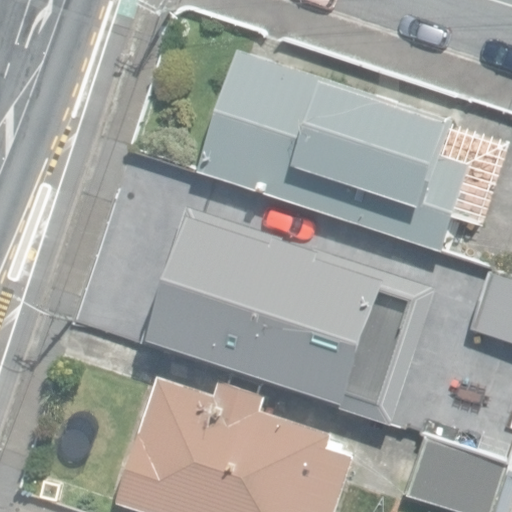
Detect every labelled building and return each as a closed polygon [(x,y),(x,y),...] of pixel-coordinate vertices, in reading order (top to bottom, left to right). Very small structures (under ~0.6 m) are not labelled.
[(207,170),(451,249),(479,164),(458,157),(470,119),(342,78),(340,83),(245,52),(207,170)] [(348,403),(350,404),(393,270),(197,206),(167,296),(174,298),(162,334),(179,339),(176,347),(348,403)] [(431,435),(511,461),(511,272),(498,268),(461,382),(450,378),(446,391),(457,395),(448,420),(430,414),(424,433),(431,435)] [(123,498),(164,511),(312,511),(313,511),(316,511),(337,511),(358,454),(333,445),(337,432),(266,408),(271,393),(227,378),(221,394),(165,375),(123,498)] [(498,511),(511,472),(511,461),(431,435),(412,492),(471,511),(498,511)] [(511,511),(511,484),(501,511),(511,511)]
